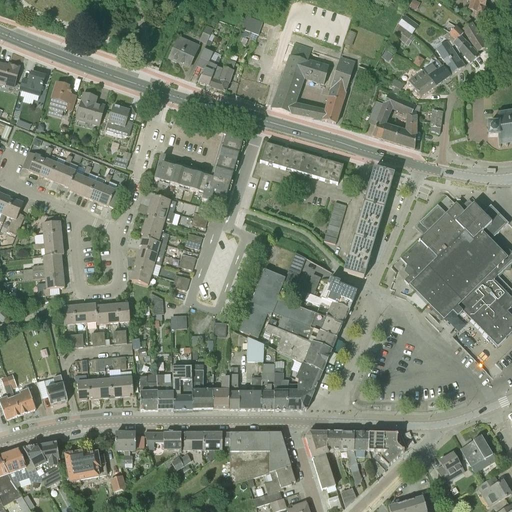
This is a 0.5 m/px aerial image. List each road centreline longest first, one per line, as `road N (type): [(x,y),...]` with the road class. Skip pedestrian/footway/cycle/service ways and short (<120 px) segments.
road 1 (residential): [(0,442),(95,422),(289,421)]
road 2 (tertiary): [(0,32),(162,92)]
road 3 (tertiary): [(420,166),(260,121)]
road 4 (residential): [(289,421),(445,424)]
road 5 (residential): [(120,232),(162,92)]
road 6 (residential): [(420,166),(370,292)]
road 7 (residential): [(357,511),(445,424)]
